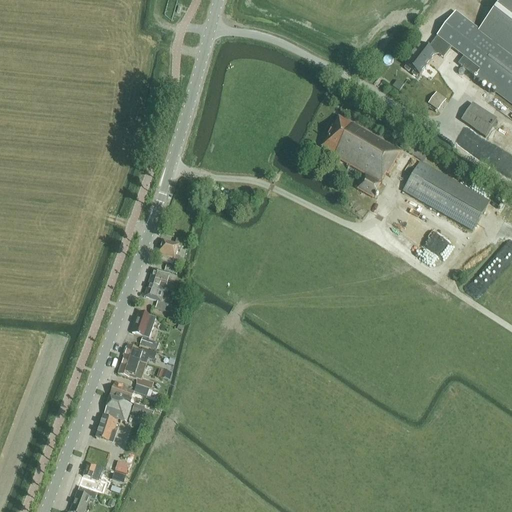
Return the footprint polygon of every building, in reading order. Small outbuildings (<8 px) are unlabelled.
[(406,67),(404,69),(409,73),(410,70),(413,73),(414,73),(417,76),(418,76),(419,77),(435,56),(434,56),(435,54),(437,55),(445,44),(451,49),(463,58),(458,65),(461,68),(467,72),(475,78),(475,77),(511,104),(511,3),(507,0),(502,0),(479,31),(455,13),(436,37),(437,38),(427,50),(421,45),(405,66),(406,67)] [(446,100),(436,93),(428,104),(438,112),(446,100)] [(472,105),(460,122),(485,138),(497,121),(472,105)] [(387,176),(401,153),(352,125),(351,126),(338,119),(321,148),(327,152),(323,159),(330,163),(333,158),(365,176),(356,190),(372,199),(386,176),(387,176)] [(414,143),(399,134),(393,144),(424,162),(429,154),(413,144),(414,143)] [(419,164),(403,192),(472,232),(489,204),(419,164)] [(427,249),(434,238),(414,226),(411,230),(402,224),(397,231),(427,249)] [(176,268),(179,258),(175,256),(177,251),(180,252),(183,243),(176,241),(174,246),(163,242),(159,254),(162,255),(159,262),(171,266),(176,268)] [(164,272),(176,276),(178,270),(166,266),(164,272)] [(166,285),(170,287),(173,288),(174,284),(168,281),(170,275),(153,270),(150,280),(166,285)] [(144,298),(157,302),(160,304),(166,285),(150,280),(144,298)] [(157,302),(155,309),(164,312),(167,306),(160,304),(157,302)] [(170,312),(167,319),(174,321),(177,314),(170,312)] [(156,319),(150,317),(139,314),(132,334),(143,338),(149,340),(156,319)] [(159,345),(153,343),(142,339),(140,345),(157,351),(159,345)] [(156,354),(151,352),(142,349),(141,352),(138,351),(138,350),(128,347),(124,358),(139,363),(141,357),(148,360),(154,362),(156,354)] [(151,392),(153,385),(141,381),(146,365),(139,363),(124,358),(118,375),(136,381),(136,387),(147,390),(151,392)] [(171,374),(164,372),(163,375),(162,380),(169,382),(171,374)] [(126,387),(115,383),(114,386),(110,397),(130,404),(134,393),(124,390),(126,387)] [(136,387),(134,393),(144,397),(147,390),(136,387)] [(110,398),(106,409),(104,416),(118,420),(126,423),(132,406),(110,398)] [(131,414),(142,417),(151,420),(153,414),(144,410),(145,409),(134,406),(131,414)] [(118,420),(104,416),(96,439),(108,443),(113,445),(118,429),(115,428),(118,420)] [(141,425),(136,435),(142,438),(147,427),(141,425)] [(87,464),(83,477),(80,486),(102,494),(104,488),(95,485),(96,483),(97,483),(101,469),(87,464)] [(113,482),(123,488),(128,478),(117,473),(113,482)] [(119,495),(121,490),(112,487),(110,492),(119,495)] [(84,511),(90,499),(95,501),(97,496),(79,489),(69,511),(84,511)] [(110,500),(108,506),(113,509),(116,503),(110,500)]
